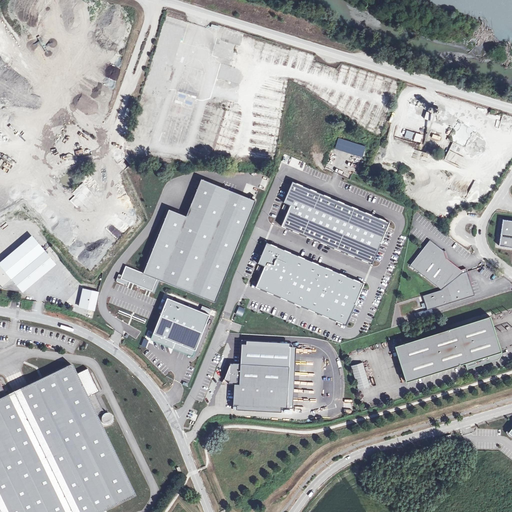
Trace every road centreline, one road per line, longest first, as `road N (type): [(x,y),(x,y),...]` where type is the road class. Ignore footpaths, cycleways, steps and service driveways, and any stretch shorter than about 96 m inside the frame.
road 1 (tertiary): [(159,0),(511,110)]
road 2 (unclassified): [(0,312),(92,336),(136,368),(165,406),(208,511)]
road 3 (unclassified): [(511,408),(360,453),(331,468),(292,511)]
road 4 (unclassified): [(511,176),(479,233),(484,250),(511,273)]
